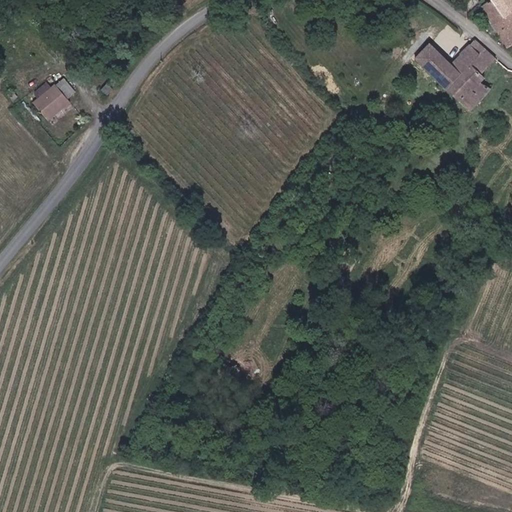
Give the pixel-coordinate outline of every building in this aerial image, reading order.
[(511,0),(475,0),(494,22),(511,42),(511,41),(511,0)] [(446,66),(434,58),(422,50),(410,69),(423,77),(462,102),(463,103),(474,111),(490,89),(479,81),(482,77),(478,73),(494,50),(481,41),(475,51),(463,43),(446,66)] [(68,81),(59,87),(69,101),(77,96),(68,81)] [(104,90),(109,96),(115,91),(110,85),(104,90)] [(71,104),(69,101),(59,87),(53,91),(41,99),(34,103),(46,121),(71,104)] [(49,87),(38,95),(41,99),(53,91),(49,87)]
